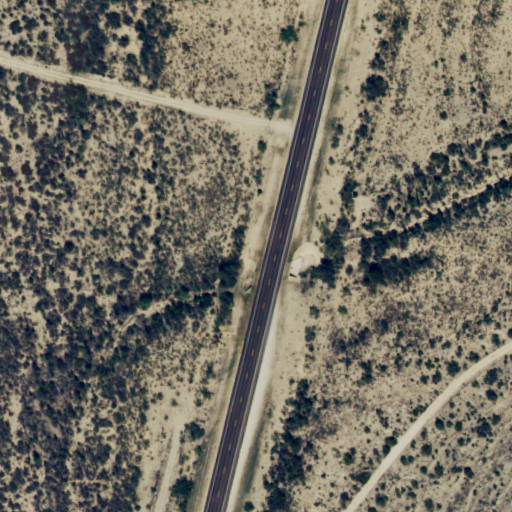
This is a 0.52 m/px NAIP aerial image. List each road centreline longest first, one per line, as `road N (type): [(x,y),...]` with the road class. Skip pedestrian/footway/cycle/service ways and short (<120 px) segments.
road 1 (trunk): [(211,511),(334,0)]
road 2 (residential): [(346,511),(448,388),(511,343)]
